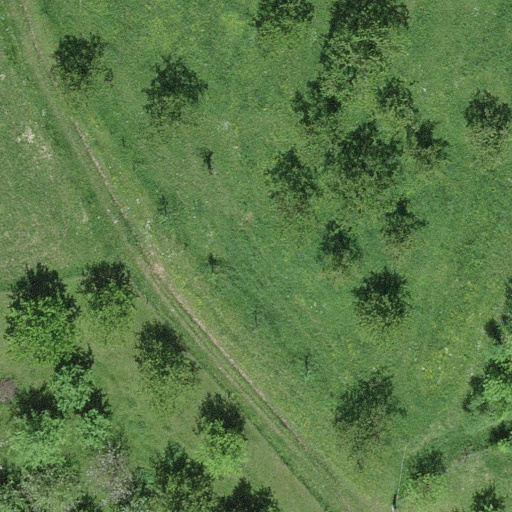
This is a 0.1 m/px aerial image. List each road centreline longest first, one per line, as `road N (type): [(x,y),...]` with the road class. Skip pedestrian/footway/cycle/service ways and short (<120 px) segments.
road 1 (track): [(15,0),(38,65),(123,229),(169,300),(305,467)]
road 2 (track): [(511,419),(336,496)]
